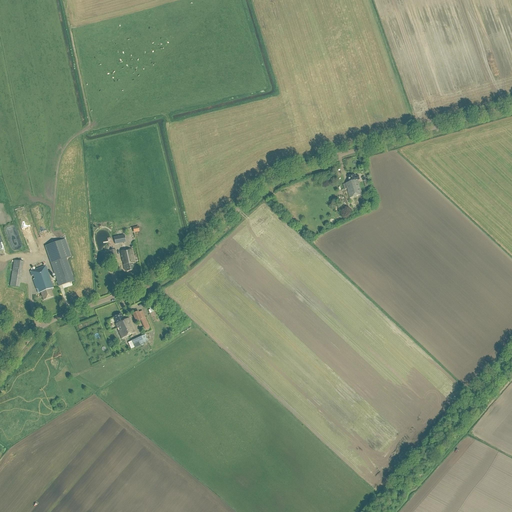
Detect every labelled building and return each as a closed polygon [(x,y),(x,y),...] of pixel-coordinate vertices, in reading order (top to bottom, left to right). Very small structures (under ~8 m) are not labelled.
[(361,172),(365,187),(370,186),(368,180),(367,181),(364,171),(361,172)] [(356,177),(355,176),(355,175),(348,177),(349,183),(346,184),(350,198),(362,195),(358,180),(360,180),(359,176),(356,177)] [(349,200),(345,186),(338,188),(343,202),(349,200)] [(115,245),(125,243),(124,236),(114,238),(115,245)] [(45,247),(51,264),(58,287),(74,282),(67,259),(71,257),(65,240),(45,247)] [(134,262),(132,249),(121,251),(123,262),(124,262),(125,265),(124,265),(125,270),(126,270),(126,272),(134,270),(133,263),(135,263),(134,262)] [(10,287),(20,288),(23,262),(14,261),(10,287)] [(2,287),(9,288),(12,264),(5,263),(2,287)] [(51,290),(54,289),(46,267),(30,272),(31,276),(33,276),(35,279),(33,280),(36,290),(38,289),(39,294),(40,293),(43,301),(53,297),(51,290)] [(132,314),(133,315),(136,322),(140,320),(141,319),(138,313),(138,312),(138,311),(132,314)] [(125,321),(122,314),(114,317),(117,324),(116,324),(118,328),(125,325),(125,327),(132,324),(130,318),(125,321)] [(121,341),(117,328),(114,329),(111,321),(106,323),(113,344),(121,341)] [(136,333),(132,324),(125,327),(125,325),(118,328),(122,339),(136,333)] [(132,340),(133,343),(135,348),(148,342),(145,335),(132,340)]
